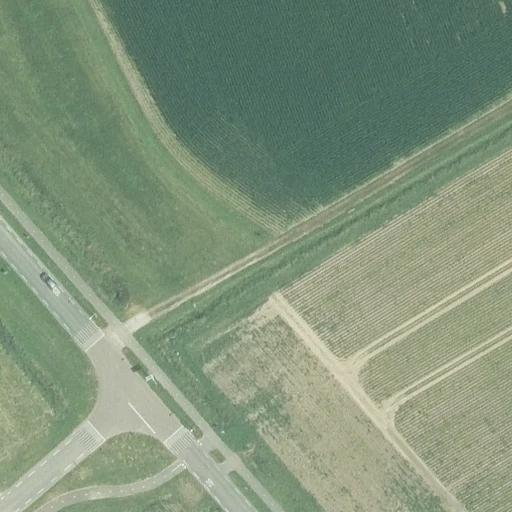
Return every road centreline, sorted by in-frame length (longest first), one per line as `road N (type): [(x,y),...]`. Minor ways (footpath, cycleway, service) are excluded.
road 1 (track): [(123,333),(511,106)]
road 2 (secondary): [(137,394),(0,233)]
road 3 (tertiary): [(0,507),(137,394)]
road 4 (secondary): [(241,511),(137,394)]
